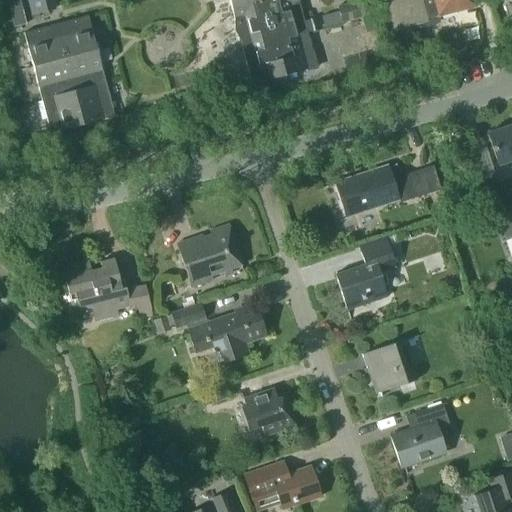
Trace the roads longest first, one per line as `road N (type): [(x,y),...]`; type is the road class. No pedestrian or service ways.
road 1 (residential): [(369,511),(255,158)]
road 2 (residential): [(255,158),(511,87)]
road 3 (residential): [(0,210),(64,205),(255,158)]
